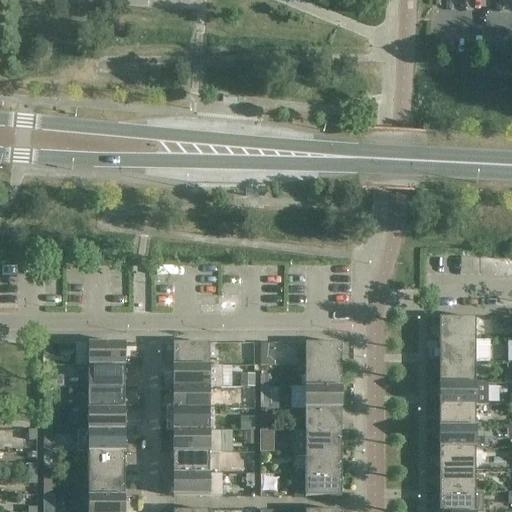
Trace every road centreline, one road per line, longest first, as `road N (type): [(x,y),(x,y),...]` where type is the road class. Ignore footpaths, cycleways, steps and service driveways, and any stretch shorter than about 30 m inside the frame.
road 1 (tertiary): [(342,157),(0,120)]
road 2 (tertiary): [(0,155),(246,164),(342,157)]
road 3 (residential): [(319,325),(0,323)]
road 4 (tertiary): [(342,157),(511,167)]
road 5 (residential): [(511,294),(377,293)]
